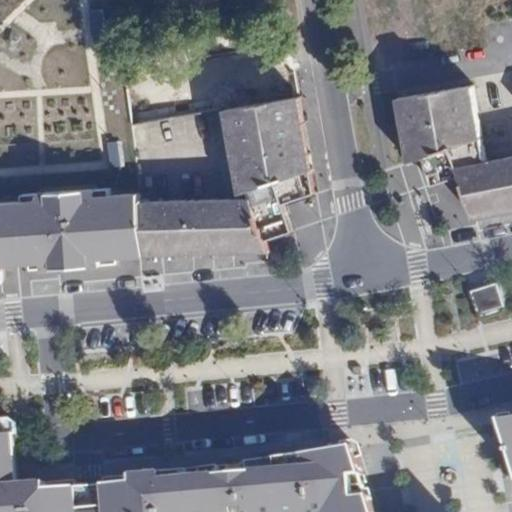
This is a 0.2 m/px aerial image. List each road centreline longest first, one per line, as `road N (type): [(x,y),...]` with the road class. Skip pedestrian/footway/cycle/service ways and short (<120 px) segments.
road 1 (residential): [(0,316),(370,278)]
road 2 (residential): [(370,278),(314,0)]
road 3 (residential): [(370,278),(511,251)]
